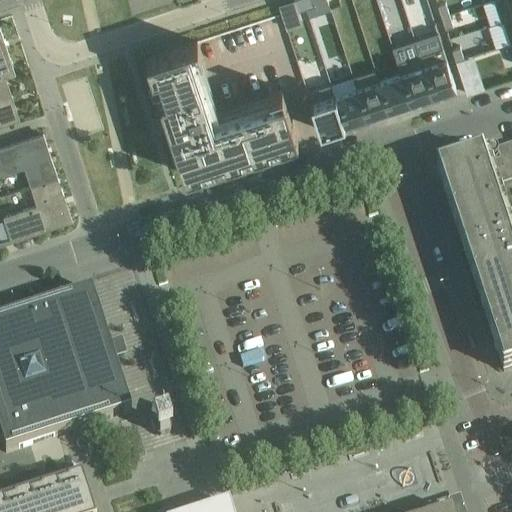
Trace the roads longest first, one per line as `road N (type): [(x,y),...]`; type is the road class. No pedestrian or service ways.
road 1 (residential): [(98,243),(381,150)]
road 2 (residential): [(381,150),(489,425)]
road 3 (residential): [(235,0),(69,53),(41,36),(29,0)]
road 4 (residential): [(98,243),(54,109)]
road 5 (residential): [(381,150),(511,108)]
